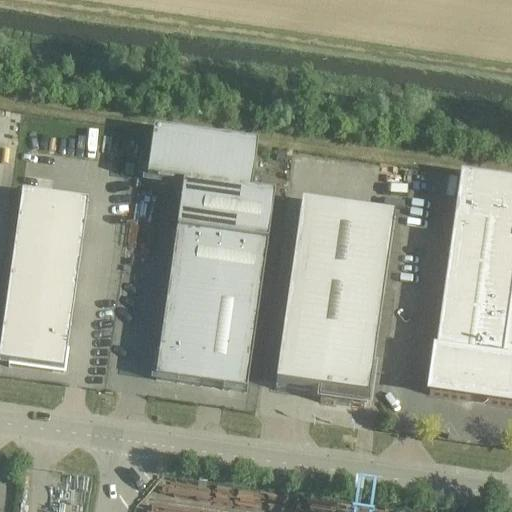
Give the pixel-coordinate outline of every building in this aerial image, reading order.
[(147,183),(183,188),(183,187),(251,197),(252,181),(257,149),(154,135),(147,183)] [(277,152),(276,162),(284,163),(286,154),(277,152)] [(511,185),(461,178),(429,397),(511,408),(511,185)] [(183,187),(183,188),(177,234),(268,247),(277,184),(252,181),(251,197),(183,187)] [(22,197),(0,354),(0,365),(64,374),(87,206),(22,197)] [(301,210),(275,391),(321,398),(320,404),(363,410),(369,373),(372,374),(394,224),(301,210)] [(268,247),(177,234),(170,281),(216,288),(261,294),(268,247)] [(201,388),(216,288),(170,281),(155,381),(201,388)] [(216,288),(201,388),(247,395),(261,294),(216,288)]
